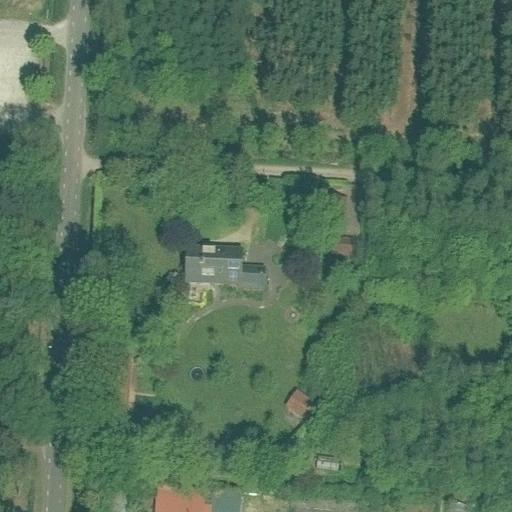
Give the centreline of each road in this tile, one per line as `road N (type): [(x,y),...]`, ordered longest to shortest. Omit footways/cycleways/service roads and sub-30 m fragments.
road 1 (tertiary): [(51,511),(79,0)]
road 2 (track): [(511,187),(69,164)]
